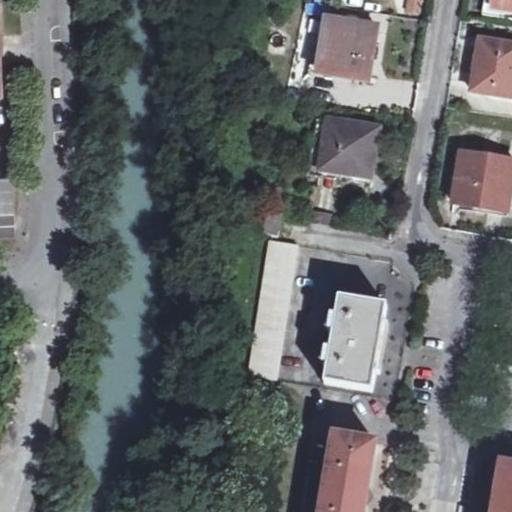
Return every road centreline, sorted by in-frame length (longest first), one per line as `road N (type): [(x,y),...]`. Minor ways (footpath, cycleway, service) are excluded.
road 1 (residential): [(0,280),(48,279),(39,0)]
road 2 (unclassified): [(474,249),(418,223),(416,191),(449,0)]
road 3 (unknown): [(418,223),(380,435)]
road 4 (unclassified): [(474,249),(445,419),(456,456)]
